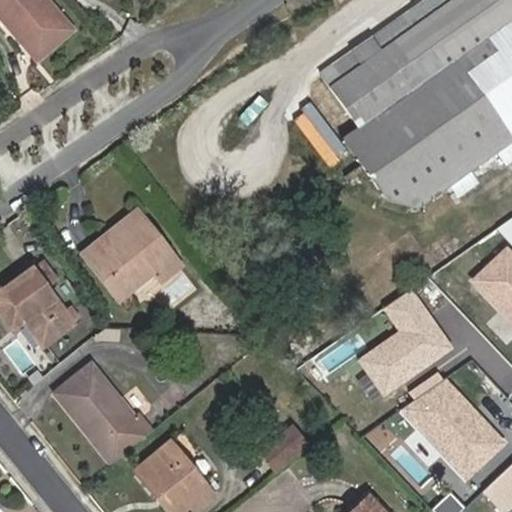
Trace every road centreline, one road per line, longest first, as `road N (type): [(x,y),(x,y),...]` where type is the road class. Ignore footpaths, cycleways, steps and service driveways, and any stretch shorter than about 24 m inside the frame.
road 1 (residential): [(0,209),(173,86),(241,14)]
road 2 (residential): [(241,14),(146,43),(0,146)]
road 3 (residential): [(76,511),(0,419)]
